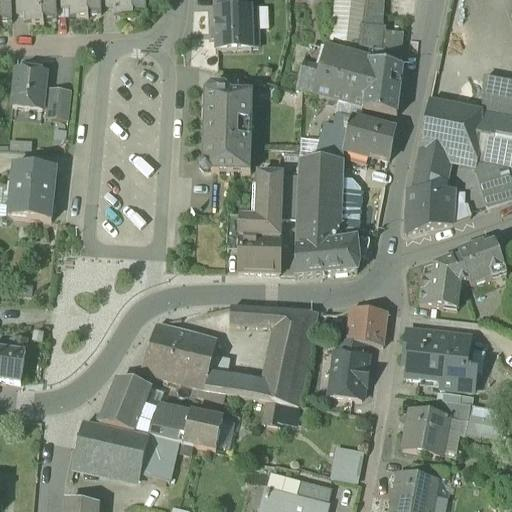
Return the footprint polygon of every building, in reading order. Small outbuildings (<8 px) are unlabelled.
[(0,0),(0,25),(11,25),(11,19),(10,0),(0,0)] [(10,0),(11,19),(23,19),(22,0),(10,0)] [(31,18),(31,27),(43,27),(43,24),(56,23),(56,14),(55,0),(22,0),(23,19),(31,18)] [(55,0),(56,14),(68,13),(67,0),(55,0)] [(76,13),(76,22),(88,21),(88,18),(101,18),(101,12),(100,0),(67,0),(68,13),(76,13)] [(100,0),(101,12),(113,12),(112,0),(100,0)] [(121,11),(121,20),(133,20),(133,17),(146,16),(145,0),(112,0),(113,12),(121,11)] [(214,0),(215,12),(249,11),(248,0),(214,0)] [(333,0),(329,45),(360,49),(363,29),(366,29),(370,0),(333,0)] [(370,0),(366,29),(382,31),(383,0),(370,0)] [(251,52),(251,51),(250,34),(249,11),(215,12),(217,54),(251,52)] [(360,49),(359,62),(358,64),(399,71),(403,38),(403,37),(385,36),(385,31),(382,31),(366,29),(363,29),(360,49)] [(309,49),(302,78),(318,82),(325,53),(309,49)] [(402,72),(399,71),(358,64),(359,62),(325,53),(318,82),(314,99),(340,106),(363,112),(363,113),(397,118),(402,72)] [(12,112),(42,115),(47,76),(16,72),(12,112)] [(318,82),(302,78),(297,94),(314,99),(318,82)] [(511,86),(483,81),(481,115),(482,115),(511,121),(511,86)] [(67,125),(71,86),(51,83),(46,122),(67,125)] [(204,95),(202,168),(210,177),(250,178),(251,153),(252,96),(230,96),(230,95),(225,89),(219,89),(211,89),(205,94),(205,95),(204,95)] [(472,163),(478,164),(482,115),(481,115),(430,104),(420,152),(452,159),(472,163)] [(351,123),(360,125),(363,113),(363,112),(340,106),(337,119),(351,123)] [(511,121),(482,115),(478,164),(507,170),(511,171),(511,121)] [(337,119),(334,131),(348,135),(351,123),(337,119)] [(343,152),(389,165),(395,135),(360,125),(351,123),(348,135),(343,152)] [(343,152),(348,135),(334,131),(332,131),(327,151),(300,150),(300,155),(299,164),(343,165),(343,152)] [(448,181),(452,159),(420,152),(415,173),(448,181)] [(511,187),(511,184),(507,170),(478,164),(472,163),(487,214),(488,214),(489,215),(490,214),(511,206),(511,187)] [(296,252),(339,246),(340,232),(342,184),(343,165),(299,164),(298,180),(297,208),(297,225),(296,252)] [(202,176),(210,177),(202,168),(202,176)] [(7,221),(51,226),(57,174),(13,169),(7,221)] [(415,173),(411,195),(445,194),(448,181),(415,173)] [(238,277),(279,279),(279,278),(280,241),(278,241),(279,225),(280,225),(283,180),(283,179),(258,178),(256,222),(240,222),(238,277)] [(280,225),(297,225),(297,208),(298,180),(283,180),(280,225)] [(340,232),(356,235),(359,193),(351,184),(342,184),(340,232)] [(455,194),(445,194),(411,195),(406,195),(405,238),(452,228),(455,194)] [(356,235),(340,232),(339,246),(356,243),(357,235),(356,235)] [(359,268),(356,243),(339,246),(296,252),(295,279),(294,283),(338,279),(357,277),(359,268)] [(419,310),(444,313),(445,306),(457,308),(460,290),(469,286),(470,290),(493,282),(491,278),(504,273),(495,247),(485,251),(484,246),(458,256),(460,263),(453,265),(452,263),(434,269),(433,282),(423,280),(419,310)] [(424,272),(423,280),(433,282),(434,269),(424,272)] [(491,278),(493,282),(493,284),(506,279),(504,273),(491,278)] [(445,306),(444,313),(456,315),(457,308),(445,306)] [(273,334),(262,388),(259,405),(276,409),(296,411),(298,412),(317,317),(230,313),(230,331),(273,334)] [(369,350),(383,351),(383,350),(387,317),(350,313),(347,346),(369,350)] [(140,378),(204,396),(208,378),(216,346),(157,330),(155,332),(140,378)] [(451,338),(407,334),(402,371),(408,371),(406,384),(420,385),(441,388),(440,394),(472,397),(475,378),(465,377),(468,355),(470,340),(451,338)] [(14,342),(12,356),(25,358),(27,344),(14,342)] [(335,357),(367,361),(369,350),(347,346),(337,345),(335,357)] [(0,385),(21,389),(25,358),(12,356),(0,354),(0,385)] [(468,355),(465,377),(475,378),(481,379),(484,356),(468,355)] [(330,401),(362,405),(363,391),(365,392),(368,376),(366,375),(367,361),(335,357),(330,401)] [(204,396),(259,405),(262,388),(208,378),(204,396)] [(98,429),(149,440),(152,431),(154,423),(155,423),(157,416),(144,411),(151,393),(117,384),(115,389),(99,429),(98,429)] [(441,388),(420,385),(420,391),(440,394),(441,388)] [(448,423),(468,427),(471,410),(470,410),(464,409),(435,405),(434,419),(449,422),(448,423)] [(152,431),(173,436),(177,416),(159,412),(157,416),(155,423),(154,423),(152,431)] [(402,454),(439,461),(443,438),(446,438),(448,423),(449,422),(434,419),(409,415),(402,454)] [(179,448),(183,449),(190,418),(177,416),(173,436),(152,431),(149,440),(149,441),(179,448)] [(183,449),(215,457),(222,425),(190,418),(183,449)] [(73,469),(140,485),(141,480),(148,444),(82,429),(73,469)] [(141,480),(170,488),(179,448),(149,441),(148,444),(141,480)] [(357,489),(363,459),(337,454),(330,483),(357,489)] [(437,486),(444,487),(447,475),(410,468),(408,480),(438,485),(437,486)] [(391,511),(430,511),(432,501),(434,502),(437,486),(438,485),(408,480),(398,478),(391,511)] [(298,504),(325,511),(329,496),(302,489),(298,504)]
